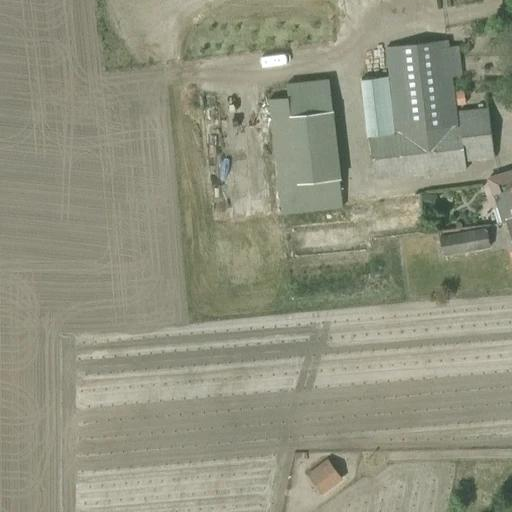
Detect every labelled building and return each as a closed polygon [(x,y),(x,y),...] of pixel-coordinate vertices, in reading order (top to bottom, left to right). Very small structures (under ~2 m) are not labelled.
[(464,161),(474,159),(494,157),(488,109),(468,111),(458,113),(459,128),(455,128),(445,42),(386,49),(390,77),(362,79),(369,139),(374,181),(465,170),(464,161)] [(342,209),(339,180),(328,82),(284,88),(285,97),(270,99),(275,152),(282,216),(342,209)] [(511,171),(487,180),(501,223),(504,221),(510,220),(511,218),(511,171)] [(426,194),(420,192),(422,207),(433,209),(435,196),(426,194)] [(485,227),(438,237),(443,258),(490,248),(485,227)] [(342,481),(327,460),(308,474),(323,495),(342,481)]
